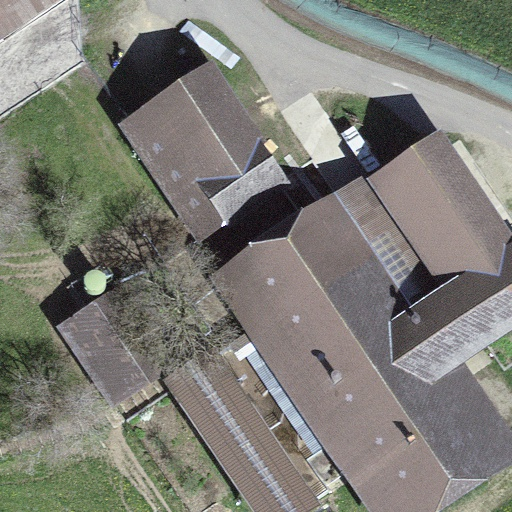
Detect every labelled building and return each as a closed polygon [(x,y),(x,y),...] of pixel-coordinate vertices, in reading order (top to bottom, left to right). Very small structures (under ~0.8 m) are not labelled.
[(0,0),(0,35),(53,0),(0,0)] [(204,76),(129,129),(198,232),(276,180),(204,76)] [(343,199),(238,268),(403,510),(492,451),(436,370),(511,319),(511,250),(511,252),(443,146),(383,186),(349,209),(343,199)] [(121,290),(64,326),(111,396),(166,359),(121,290)] [(211,354),(172,380),(261,511),(290,511),(310,499),(211,354)]
